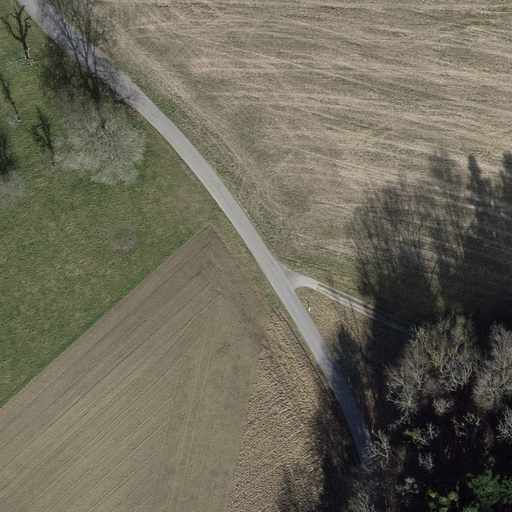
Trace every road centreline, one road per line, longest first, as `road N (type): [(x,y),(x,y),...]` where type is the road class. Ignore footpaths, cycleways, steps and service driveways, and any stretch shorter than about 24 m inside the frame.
road 1 (unclassified): [(43,0),(62,28),(203,159),(368,435),(376,511)]
road 2 (track): [(511,370),(273,267)]
